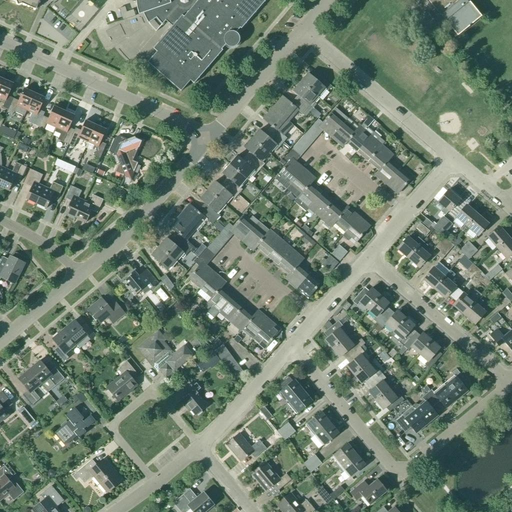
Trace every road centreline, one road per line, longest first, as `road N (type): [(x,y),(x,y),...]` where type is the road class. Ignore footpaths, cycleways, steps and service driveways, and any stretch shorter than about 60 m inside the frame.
road 1 (unclassified): [(207,139),(0,41)]
road 2 (residential): [(154,484),(109,428),(153,394),(197,450)]
road 3 (residential): [(453,158),(302,30)]
road 4 (residential): [(511,383),(367,257)]
road 5 (unclassified): [(78,276),(129,233),(207,139)]
road 6 (residential): [(398,476),(291,345)]
road 7 (residential): [(398,476),(511,383)]
road 8 (unclassified): [(207,139),(302,30)]
road 9 (residential): [(197,450),(291,345)]
road 10 (residential): [(315,316),(231,247),(216,263)]
road 11 (residential): [(404,214),(320,146),(305,161)]
